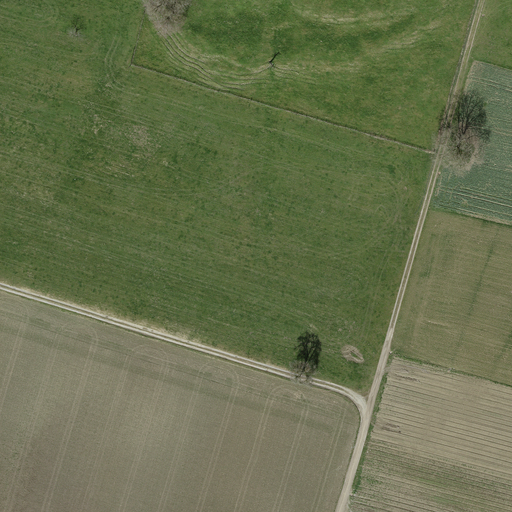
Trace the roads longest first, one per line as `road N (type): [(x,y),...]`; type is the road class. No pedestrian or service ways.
road 1 (track): [(364,408),(481,0)]
road 2 (track): [(0,285),(338,388),(364,408)]
